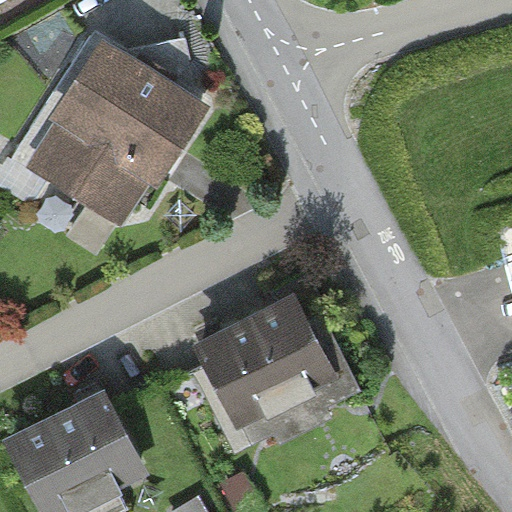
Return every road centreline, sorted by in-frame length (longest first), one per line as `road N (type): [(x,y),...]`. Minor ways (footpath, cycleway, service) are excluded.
road 1 (residential): [(353,192),(0,361)]
road 2 (residential): [(511,478),(353,192)]
road 3 (residential): [(283,66),(497,0)]
road 4 (residential): [(353,192),(283,66)]
